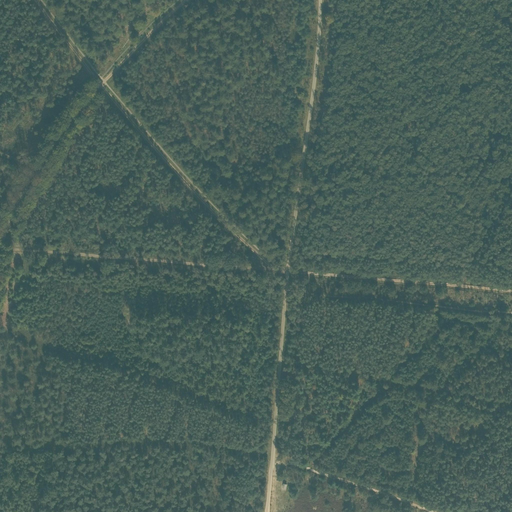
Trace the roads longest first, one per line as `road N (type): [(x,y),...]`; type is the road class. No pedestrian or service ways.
road 1 (track): [(36,0),(128,119),(277,271)]
road 2 (track): [(287,273),(0,249)]
road 3 (track): [(511,401),(279,363)]
road 4 (track): [(186,0),(99,85),(34,170)]
road 5 (track): [(511,313),(317,295),(286,282)]
road 6 (track): [(511,291),(287,273)]
